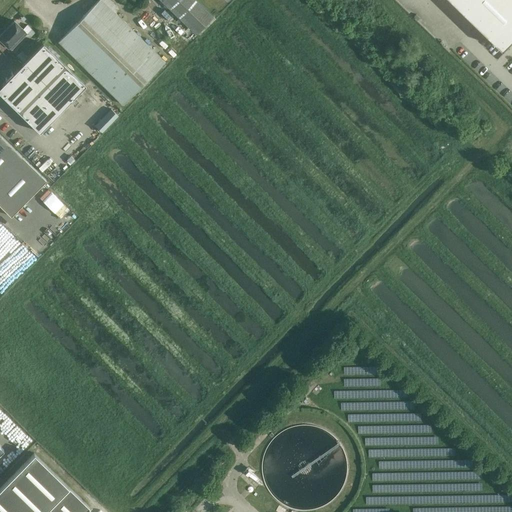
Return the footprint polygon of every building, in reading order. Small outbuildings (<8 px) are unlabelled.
[(101,0),(98,0),(58,42),(123,104),(165,61),(114,12),(101,0)] [(160,0),(196,34),(213,16),(196,0),(160,0)] [(511,40),(511,0),(453,0),(504,49),(511,40)] [(24,30),(14,21),(0,35),(0,39),(8,47),(11,50),(16,45),(13,42),(24,30)] [(166,38),(174,35),(167,21),(160,25),(166,38)] [(179,37),(171,46),(178,52),(186,44),(179,37)] [(0,86),(0,93),(39,132),(86,85),(43,43),(0,86)] [(0,134),(0,205),(11,216),(46,180),(0,134)] [(0,407),(0,424),(20,445),(28,438),(0,407)] [(0,511),(85,511),(89,507),(34,453),(0,487),(0,511)]
